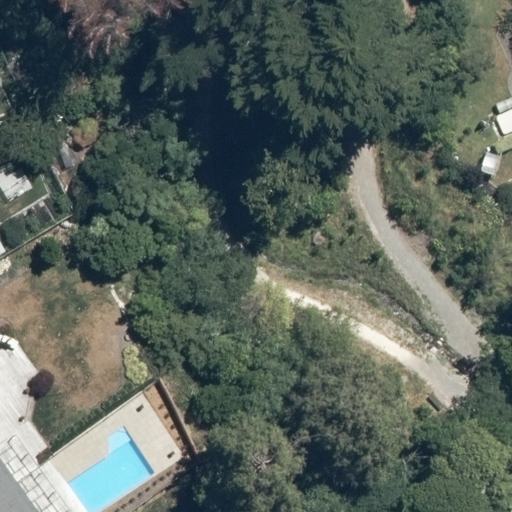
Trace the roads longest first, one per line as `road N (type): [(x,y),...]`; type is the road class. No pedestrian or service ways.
road 1 (track): [(429,409),(399,343),(219,167),(188,64),(190,0)]
road 2 (track): [(409,0),(397,28),(397,150),(422,263),(458,343),(454,383),(429,409)]
road 3 (track): [(398,114),(315,0)]
